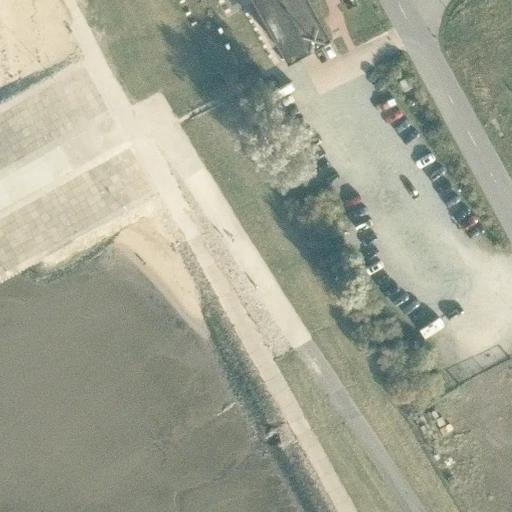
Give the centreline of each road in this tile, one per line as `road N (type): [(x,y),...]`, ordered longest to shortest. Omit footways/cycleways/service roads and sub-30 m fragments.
road 1 (track): [(416,511),(215,212),(158,170)]
road 2 (residential): [(395,0),(511,212)]
